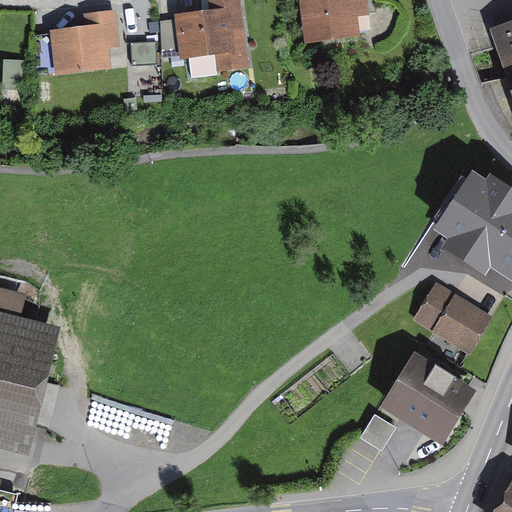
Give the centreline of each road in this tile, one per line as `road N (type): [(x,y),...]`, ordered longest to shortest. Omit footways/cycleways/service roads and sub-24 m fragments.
road 1 (residential): [(511,157),(472,97),(439,0)]
road 2 (primary): [(511,399),(466,511)]
